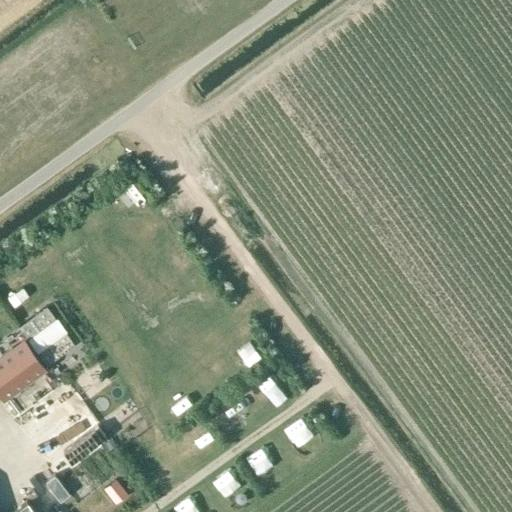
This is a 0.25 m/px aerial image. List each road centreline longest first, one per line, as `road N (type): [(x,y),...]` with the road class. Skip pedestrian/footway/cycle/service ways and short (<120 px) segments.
road 1 (track): [(403,469),(332,375),(307,402),(149,511)]
road 2 (track): [(332,375),(132,108)]
